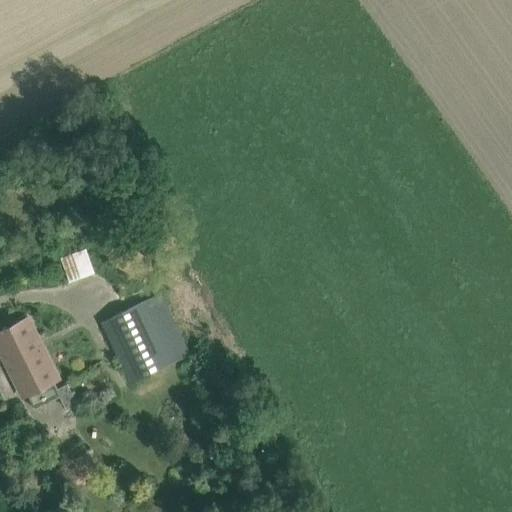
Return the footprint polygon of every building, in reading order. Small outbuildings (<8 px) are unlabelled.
[(61,255),(69,279),(95,270),(87,246),(61,255)] [(102,322),(132,383),(171,363),(143,301),(102,322)] [(28,317),(0,331),(0,348),(12,373),(17,371),(28,393),(35,408),(60,395),(67,408),(78,402),(68,383),(58,388),(54,380),(59,378),(28,317)] [(68,383),(78,402),(111,386),(101,366),(68,383)] [(55,474),(67,494),(99,474),(87,454),(55,474)]
